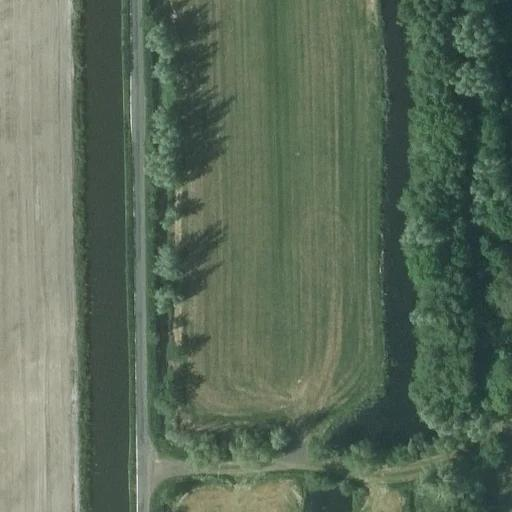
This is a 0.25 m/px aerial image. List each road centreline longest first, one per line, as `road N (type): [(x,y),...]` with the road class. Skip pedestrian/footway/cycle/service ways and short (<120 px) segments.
road 1 (unclassified): [(144,511),(138,0)]
road 2 (track): [(511,408),(452,461),(386,477),(291,460),(143,467)]
